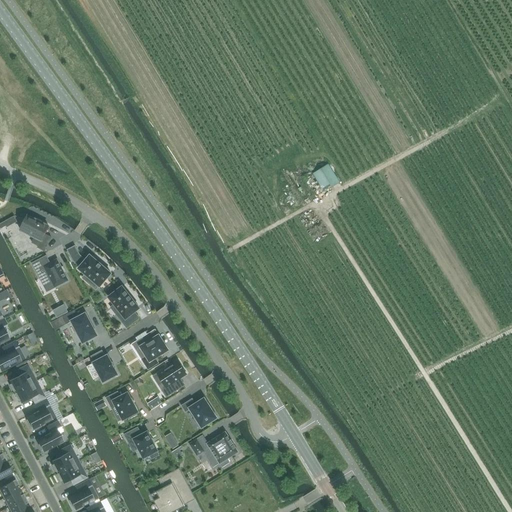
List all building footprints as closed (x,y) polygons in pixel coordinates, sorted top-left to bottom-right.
[(0,90),(0,112),(1,114),(11,106),(0,90)] [(340,183),(328,165),(313,174),(325,192),(340,183)] [(49,227),(41,222),(40,222),(36,220),(37,220),(36,220),(27,216),(20,230),(35,237),(32,243),(38,246),(38,248),(45,251),(51,238),(45,234),(49,227)] [(82,278),(89,284),(92,280),(100,287),(111,274),(103,267),(98,262),(90,255),(86,261),(80,255),(75,246),(68,250),(73,260),(80,267),(79,269),(85,275),(82,278)] [(32,264),(43,286),(51,281),(55,288),(68,281),(57,259),(50,263),(46,256),(32,264)] [(125,319),(122,322),(127,328),(139,318),(135,312),(139,309),(122,287),(109,297),(114,305),(111,308),(116,315),(120,312),(125,319)] [(0,292),(4,305),(10,303),(6,291),(0,292)] [(64,305),(54,311),(57,318),(68,312),(64,305)] [(83,343),(97,336),(86,314),(78,317),(75,310),(62,317),(66,325),(72,322),(83,343)] [(56,331),(66,325),(62,317),(51,323),(56,331)] [(7,326),(4,319),(0,320),(0,344),(9,340),(3,328),(7,326)] [(147,335),(146,332),(135,338),(137,341),(147,335)] [(154,339),(150,333),(147,335),(137,341),(147,356),(142,360),(148,370),(158,363),(155,358),(163,353),(163,354),(169,350),(165,344),(165,345),(159,336),(154,339)] [(4,347),(7,353),(0,356),(0,370),(1,372),(21,362),(20,362),(25,359),(19,348),(19,347),(15,341),(4,347)] [(91,357),(94,362),(93,363),(103,382),(117,375),(118,375),(117,374),(114,368),(114,367),(112,363),(111,362),(108,356),(108,355),(107,356),(105,357),(102,351),(91,357)] [(162,390),(166,397),(184,386),(179,380),(187,375),(184,371),(184,370),(181,365),(181,366),(178,361),(158,374),(166,387),(162,390)] [(14,393),(33,383),(36,381),(27,365),(16,371),(19,376),(9,382),(11,384),(10,385),(13,391),(13,392),(14,392),(14,393)] [(14,393),(15,394),(14,394),(14,395),(15,394),(18,401),(19,400),(21,403),(31,398),(34,403),(45,398),(36,381),(33,383),(14,393)] [(123,420),(128,417),(129,419),(136,415),(136,413),(137,412),(128,394),(121,397),(118,392),(106,398),(112,409),(116,406),(123,420)] [(35,405),(38,411),(26,417),(27,420),(26,420),(26,421),(27,420),(31,428),(30,428),(32,428),(33,430),(51,420),(55,418),(49,406),(46,399),(35,405)] [(182,406),(186,412),(191,409),(202,427),(216,418),(215,417),(217,416),(213,411),(212,411),(204,400),(196,405),(192,399),(182,406)] [(103,400),(94,404),(97,410),(106,405),(103,400)] [(46,427),(49,433),(37,440),(43,452),(63,442),(57,430),(61,428),(58,421),(46,427)] [(154,444),(152,439),(151,439),(148,432),(141,435),(138,428),(125,435),(129,443),(134,440),(139,449),(144,459),(150,455),(152,459),(159,455),(157,452),(158,451),(154,444)] [(210,448),(220,464),(238,452),(233,444),(234,444),(233,443),(233,444),(231,441),(232,440),(231,440),(226,432),(208,443),(203,436),(189,444),(197,456),(210,448)] [(62,457),(52,462),(53,465),(52,465),(56,472),(55,472),(56,472),(56,473),(78,461),(70,445),(59,451),(62,457)] [(87,478),(78,461),(56,473),(57,474),(56,475),(57,475),(60,481),(62,480),(63,483),(73,478),(76,484),(87,478)] [(0,483),(5,481),(3,477),(12,473),(6,463),(0,466),(0,483)] [(160,511),(173,511),(185,506),(176,489),(187,483),(179,468),(168,475),(169,478),(161,483),(160,482),(163,488),(151,495),(160,511)] [(0,483),(0,491),(3,498),(20,490),(17,485),(18,484),(17,484),(15,480),(16,480),(15,480),(7,484),(5,481),(0,483)] [(70,500),(68,501),(69,501),(73,508),(72,508),(73,509),(74,508),(75,510),(94,501),(93,500),(98,498),(92,486),(88,480),(77,486),(80,492),(69,498),(70,500)] [(3,498),(8,507),(25,499),(20,490),(3,498)] [(21,511),(29,508),(29,507),(25,499),(8,507),(10,511),(21,511)] [(90,511),(105,511),(103,508),(100,502),(89,508),(90,511)]
